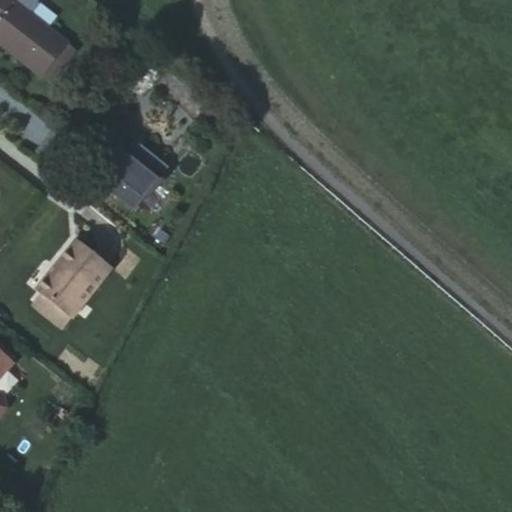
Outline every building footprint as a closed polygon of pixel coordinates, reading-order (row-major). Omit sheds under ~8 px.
[(0,0),(0,38),(16,51),(12,56),(41,79),(42,77),(66,47),(67,46),(30,16),(13,3),(15,0),(0,0)] [(15,0),(13,3),(30,16),(38,6),(37,0),(15,0)] [(16,51),(0,38),(0,46),(12,56),(16,51)] [(74,53),(66,47),(42,77),(50,84),(74,53)] [(139,151),(108,191),(142,218),(173,178),(139,151)] [(71,239),(33,289),(63,314),(102,264),(71,239)] [(0,377),(13,362),(0,351),(0,377)]
